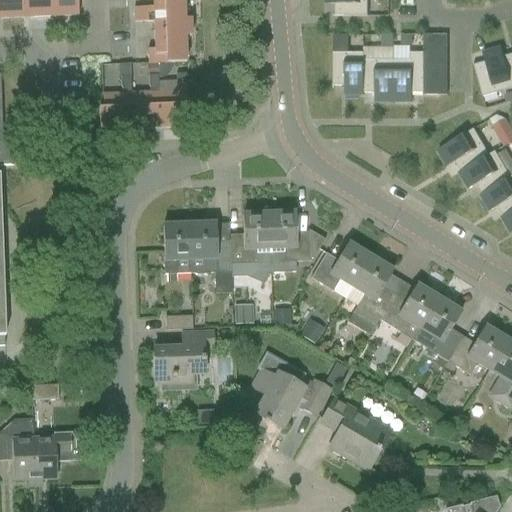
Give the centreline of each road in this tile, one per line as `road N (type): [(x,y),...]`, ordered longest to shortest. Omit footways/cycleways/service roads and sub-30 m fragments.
road 1 (residential): [(110,511),(121,476),(110,286),(115,246),(139,203)]
road 2 (residential): [(511,283),(317,168),(291,130)]
road 3 (residential): [(0,49),(21,48),(47,69),(50,122),(139,203)]
road 4 (residential): [(139,203),(154,188),(291,130)]
road 5 (residential): [(291,130),(276,0)]
